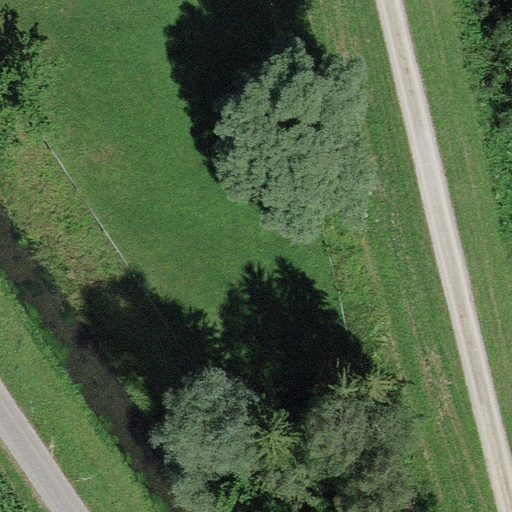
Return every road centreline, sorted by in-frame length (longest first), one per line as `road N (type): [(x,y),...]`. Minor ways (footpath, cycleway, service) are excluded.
road 1 (track): [(391,0),(511,500)]
road 2 (track): [(0,409),(68,511)]
